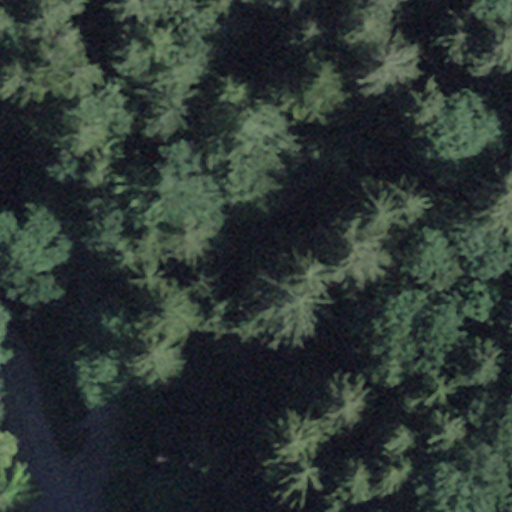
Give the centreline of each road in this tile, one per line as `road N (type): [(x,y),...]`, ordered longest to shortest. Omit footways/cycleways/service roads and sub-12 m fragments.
road 1 (track): [(41,490),(91,466),(104,431),(94,328),(79,218),(25,117),(0,91)]
road 2 (unclassified): [(46,511),(0,371)]
